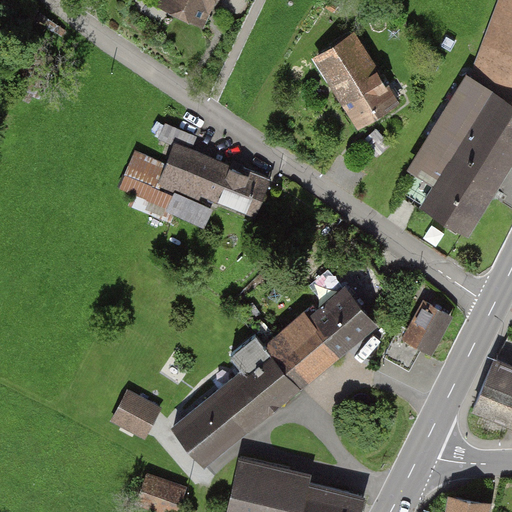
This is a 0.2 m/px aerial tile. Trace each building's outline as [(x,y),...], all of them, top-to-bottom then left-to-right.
[(217,0),(161,0),(208,22),(217,0)] [(511,82),(511,0),(498,0),(475,71),(511,82)] [(403,107),(337,10),(294,39),(359,136),(403,107)] [(473,235),(511,169),(511,103),(468,77),(399,191),(473,235)] [(272,184),(180,146),(164,185),(256,222),(272,184)] [(385,326),(348,283),(318,309),(315,306),(272,343),(308,385),(351,349),(354,352),(385,326)] [(436,353),(454,316),(425,302),(408,339),(436,353)] [(207,467),(300,391),(268,352),(175,427),(207,467)] [(511,370),(497,365),(480,413),(511,423),(511,370)] [(161,410),(130,393),(116,419),(147,436),(161,410)] [(361,511),(366,497),(238,464),(225,511),(361,511)] [(177,511),(185,488),(153,477),(142,507),(156,511),(177,511)] [(492,511),(494,504),(453,496),(450,511),(492,511)]
